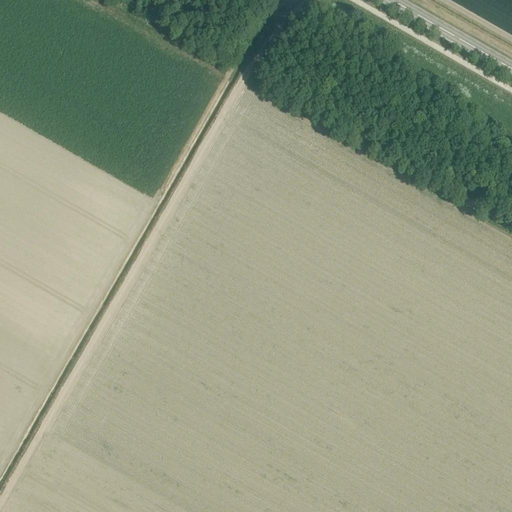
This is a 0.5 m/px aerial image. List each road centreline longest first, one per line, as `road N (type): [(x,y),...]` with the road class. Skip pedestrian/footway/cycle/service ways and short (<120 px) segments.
road 1 (track): [(312,0),(291,14),(247,73),(0,505)]
road 2 (primary): [(511,69),(391,0)]
